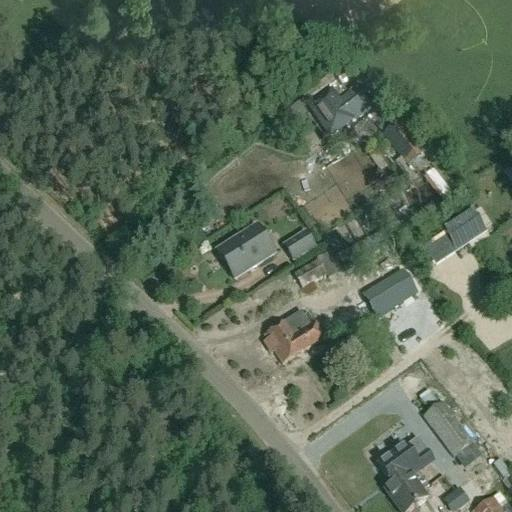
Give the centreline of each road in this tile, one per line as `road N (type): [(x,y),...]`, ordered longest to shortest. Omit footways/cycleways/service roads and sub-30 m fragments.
road 1 (tertiary): [(0,175),(224,384),(330,511)]
road 2 (unknown): [(0,87),(199,0)]
